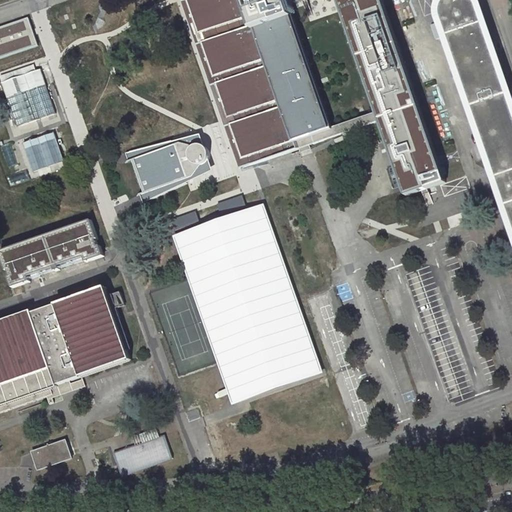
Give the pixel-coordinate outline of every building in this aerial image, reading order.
[(310,66),(306,53),(302,41),(293,16),(290,7),(290,6),(288,0),(287,0),(194,0),(206,32),(209,41),(221,75),(223,83),(235,116),(237,123),(238,126),(249,157),(252,166),(271,160),(290,153),(299,150),(310,146),(318,143),(335,137),(345,134),(367,126),(379,122),(376,113),(332,128),(329,120),(325,107),(318,87),(315,78),(310,66)] [(376,113),(379,122),(388,148),(389,152),(391,157),(395,167),(406,201),(421,196),(423,195),(425,194),(426,194),(445,187),(441,178),(437,165),(418,109),(414,100),(407,79),(399,57),(392,35),(384,14),(379,0),(336,0),(340,10),(343,19),(346,28),(350,40),(353,49),(356,58),(367,88),(370,97),(376,113)] [(477,9),(476,7),(474,2),(472,0),(446,0),(445,2),(442,7),(441,11),(442,18),(443,21),(447,30),(449,37),(450,39),(459,67),(464,81),(473,108),(474,109),(476,116),(483,137),(491,157),(498,178),(508,207),(510,213),(511,218),(511,108),(510,104),(508,98),(507,97),(498,70),(493,55),(484,28),(483,27),(481,19),(478,10),(477,9)] [(31,18),(0,28),(0,59),(41,46),(31,18)] [(41,119),(56,114),(46,85),(40,70),(36,72),(34,66),(32,66),(0,77),(2,83),(7,99),(17,128),(41,119)] [(39,138),(24,143),(34,173),(50,167),(65,162),(55,133),(39,138)] [(202,147),(200,147),(199,147),(198,147),(197,148),(194,147),(189,146),(184,144),(176,142),(133,151),(134,154),(136,159),(146,193),(149,198),(150,201),(189,185),(195,178),(198,173),(199,172),(201,169),(203,167),(204,167),(205,166),(207,166),(208,165),(209,164),(210,163),(211,162),(212,160),(212,159),(212,157),(212,156),(212,154),(211,152),(210,151),(209,150),(208,148),(206,148),(205,147),(203,147),(202,147)] [(11,143),(1,146),(8,168),(17,165),(11,143)] [(133,151),(128,152),(129,161),(136,159),(134,154),(133,151)] [(27,169),(7,176),(10,186),(31,179),(27,169)] [(140,195),(144,204),(150,201),(149,198),(146,193),(140,195)] [(223,216),(248,208),(244,194),(218,203),(223,216)] [(432,209),(426,194),(425,194),(423,195),(421,196),(420,196),(423,206),(425,211),(428,210),(432,209)] [(266,207),(175,238),(188,274),(189,279),(220,364),(231,395),(233,403),(321,373),(266,207)] [(177,232),(202,222),(198,210),(172,220),(177,232)] [(93,220),(77,226),(78,228),(62,234),(47,239),(33,244),(18,249),(17,246),(1,252),(7,271),(9,271),(11,277),(9,278),(13,288),(31,282),(29,277),(38,274),(55,268),(56,272),(61,270),(60,267),(76,261),(85,258),(87,263),(94,260),(105,256),(101,246),(100,247),(98,240),(99,240),(93,220)] [(77,226),(17,246),(18,249),(33,244),(47,239),(62,234),(78,228),(77,226)] [(106,288),(106,287),(57,304),(57,305),(45,309),(35,312),(33,313),(33,312),(0,323),(0,413),(47,397),(49,397),(52,395),(53,398),(72,392),(71,389),(69,382),(81,378),(83,377),(84,377),(131,360),(128,352),(128,350),(122,333),(117,320),(117,319),(117,318),(116,316),(114,310),(110,299),(109,296),(106,288)] [(124,307),(126,306),(121,292),(113,295),(109,296),(114,310),(118,309),(124,307)] [(133,350),(118,309),(117,307),(113,295),(109,296),(110,299),(128,350),(128,352),(133,350)] [(72,392),(86,387),(83,377),(81,378),(69,382),(71,389),(72,392)] [(138,439),(141,446),(155,441),(153,434),(138,439)] [(121,476),(122,478),(173,460),(172,458),(165,437),(155,441),(141,446),(114,455),(121,476)] [(66,441),(50,446),(49,447),(33,452),(35,458),(37,465),(39,470),(57,464),(72,459),(66,441)]
